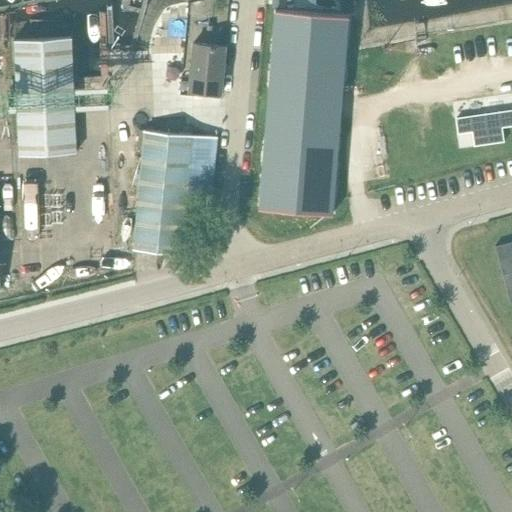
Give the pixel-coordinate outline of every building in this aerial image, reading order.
[(349,16),(318,14),(275,10),(274,17),(259,209),(333,215),(349,16)] [(14,39),(19,155),(76,153),(71,37),(14,39)] [(189,91),(221,94),(225,46),(194,43),(189,91)] [(511,104),(455,113),(457,128),(472,126),(474,140),(504,136),(502,122),(511,120),(511,104)] [(133,250),(181,254),(187,195),(211,197),(217,137),(145,130),(133,250)] [(511,241),(495,246),(510,303),(511,302),(511,241)]
